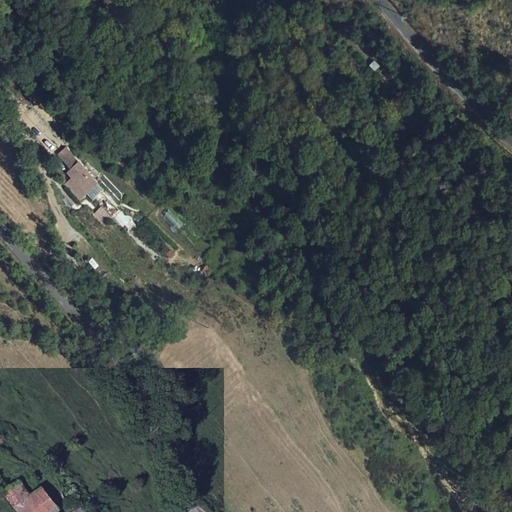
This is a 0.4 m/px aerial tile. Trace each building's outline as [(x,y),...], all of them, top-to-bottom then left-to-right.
[(111,193),(92,171),(79,182),(84,187),(99,204),(111,193)] [(99,204),(84,187),(77,194),(91,210),(99,204)] [(67,199),(74,208),(80,203),(73,194),(67,199)] [(102,206),(92,215),(104,227),(113,218),(102,206)] [(153,261),(159,256),(134,230),(128,235),(153,261)] [(186,233),(182,237),(196,251),(200,247),(186,233)] [(170,249),(165,255),(172,260),(177,254),(170,249)] [(28,479),(10,492),(25,511),(64,511),(65,511),(46,486),(38,492),(28,479)]
